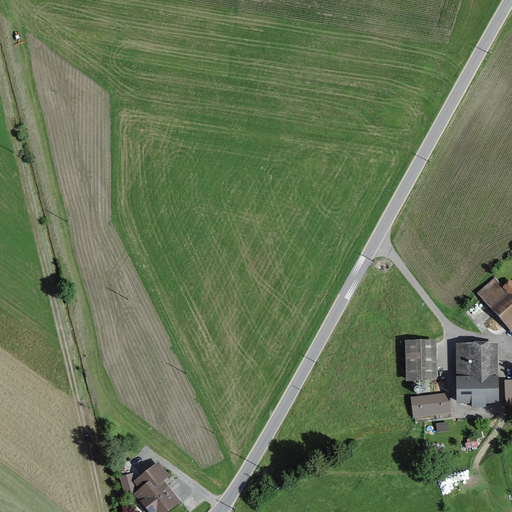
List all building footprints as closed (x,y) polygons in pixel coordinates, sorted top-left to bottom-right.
[(479,294),(507,325),(511,321),(511,284),(504,290),(495,280),(479,294)] [(407,344),(408,380),(434,379),(434,344),(407,344)] [(458,401),(492,400),(491,346),(458,347),(459,381),(458,381),(458,401)] [(414,416),(450,412),(448,396),(412,400),(414,416)] [(165,474),(158,466),(139,482),(145,490),(141,493),(156,511),(161,511),(175,501),(158,480),(165,474)] [(123,482),(126,493),(133,491),(130,480),(123,482)]
